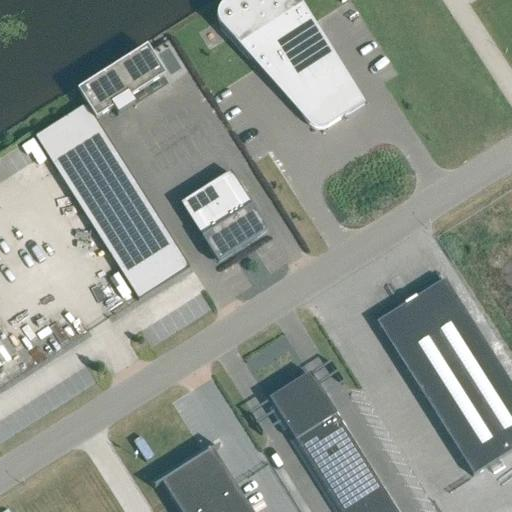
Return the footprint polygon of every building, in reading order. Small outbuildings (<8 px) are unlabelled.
[(217,17),(216,21),(217,24),(218,28),(220,31),(248,61),(260,53),(307,126),(310,129),(313,131),(316,132),(320,132),(324,131),(327,130),(364,106),(295,0),(235,0),(223,8),(220,10),(218,13),(217,17)] [(165,79),(147,50),(77,93),(96,123),(113,112),(117,119),(136,107),(135,107),(131,100),(165,79)] [(35,140),(138,304),(189,271),(86,108),(35,140)] [(179,207),(217,267),(267,235),(230,175),(179,207)] [(376,326),(473,479),(511,454),(511,389),(444,283),(376,326)] [(394,511),(309,376),(268,403),(336,511),(394,511)] [(218,449),(153,490),(154,491),(161,487),(176,511),(248,511),(212,455),(219,450),(218,449)]
